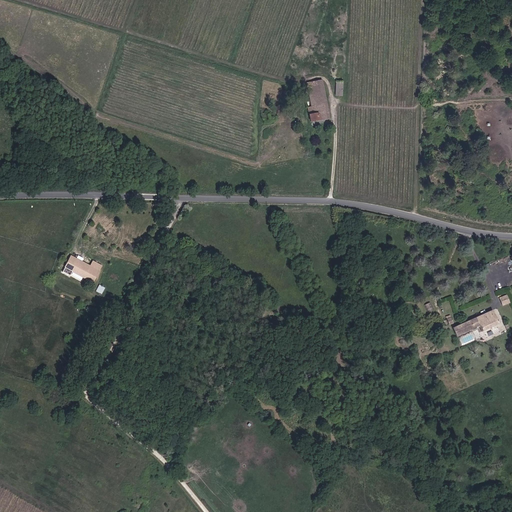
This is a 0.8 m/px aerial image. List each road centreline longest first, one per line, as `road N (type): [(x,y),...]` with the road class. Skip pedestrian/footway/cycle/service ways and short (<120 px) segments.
road 1 (unclassified): [(511,234),(322,200),(182,196)]
road 2 (unclassified): [(92,374),(182,196)]
road 3 (track): [(206,511),(167,463),(88,397),(92,374)]
road 4 (unclassified): [(182,196),(0,196)]
